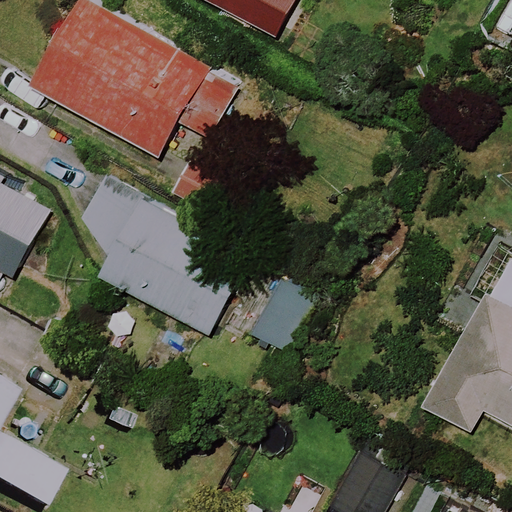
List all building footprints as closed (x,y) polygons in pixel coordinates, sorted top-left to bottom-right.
[(104,0),(93,0),(75,31),(63,24),(42,59),(54,66),(45,81),(165,154),(184,122),(210,138),(243,83),(104,0)] [(216,0),(278,36),(299,0),(216,0)] [(191,153),(169,188),(242,233),(263,197),(191,153)] [(61,205),(0,167),(0,266),(16,277),(61,205)] [(255,262),(115,178),(91,215),(119,258),(112,274),(209,335),(255,262)] [(511,267),(434,410),(475,433),(487,412),(511,425),(511,267)] [(0,422),(17,390),(0,380),(0,484),(48,509),(68,470),(0,434),(0,422)] [(386,511),(402,482),(357,459),(329,511),(386,511)]
